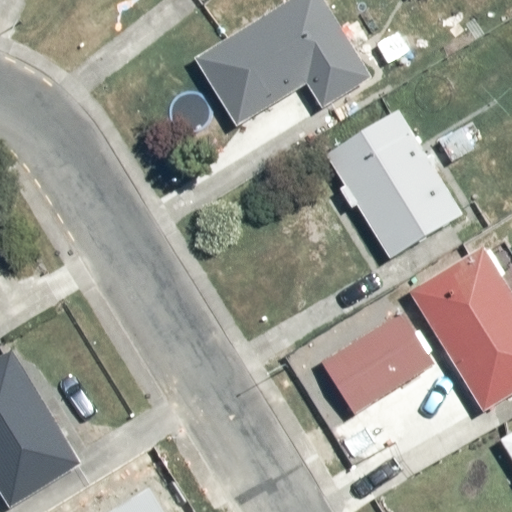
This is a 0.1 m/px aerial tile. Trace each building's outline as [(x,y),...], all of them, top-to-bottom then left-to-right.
[(243,126),(313,86),(327,110),(377,80),(330,0),(299,0),(201,58),(243,126)] [(468,219),(401,115),(335,158),(399,262),(468,219)] [(511,282),(491,250),(414,294),(489,415),(511,401),(511,282)] [(438,368),(404,314),(327,362),(361,416),(438,368)] [(91,467),(14,350),(0,358),(0,511),(16,511),(13,508),(91,467)] [(163,511),(150,490),(111,511),(163,511)]
